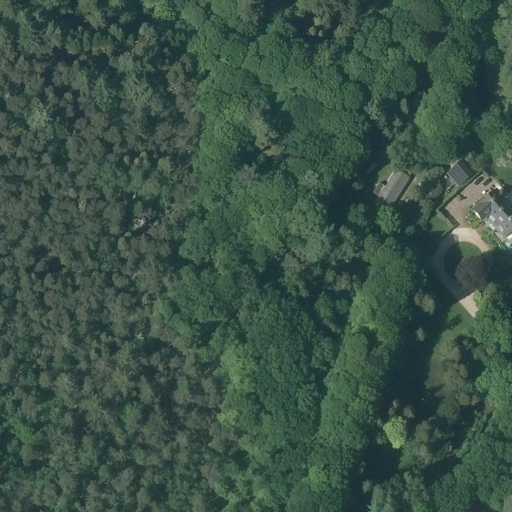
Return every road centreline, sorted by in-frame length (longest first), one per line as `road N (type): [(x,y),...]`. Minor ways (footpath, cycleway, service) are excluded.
road 1 (track): [(310,511),(392,272)]
road 2 (track): [(0,90),(27,135),(81,183),(138,212),(193,220)]
road 3 (unknown): [(511,434),(463,289),(439,263),(448,241),(464,235)]
